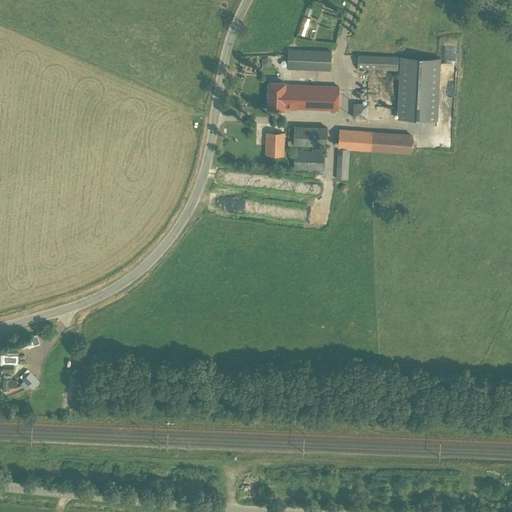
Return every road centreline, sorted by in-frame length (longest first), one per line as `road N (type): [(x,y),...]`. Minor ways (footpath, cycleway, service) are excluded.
road 1 (unclassified): [(0,328),(110,291),(165,244),(205,170),(224,53),(247,0)]
road 2 (tertiary): [(280,511),(0,487)]
